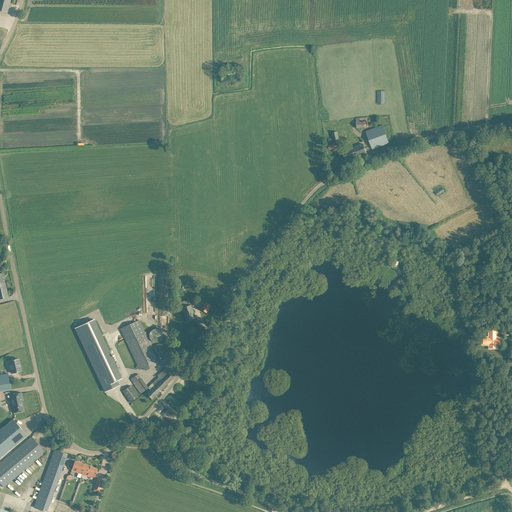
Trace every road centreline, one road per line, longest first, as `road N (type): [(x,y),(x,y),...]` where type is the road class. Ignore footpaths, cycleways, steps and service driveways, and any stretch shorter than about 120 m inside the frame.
road 1 (unclassified): [(145,416),(182,372),(220,305),(313,190),(396,152)]
road 2 (unclassified): [(126,438),(86,451),(46,416),(0,198)]
road 3 (unclassified): [(273,508),(191,471),(160,441)]
road 4 (track): [(511,123),(396,152)]
